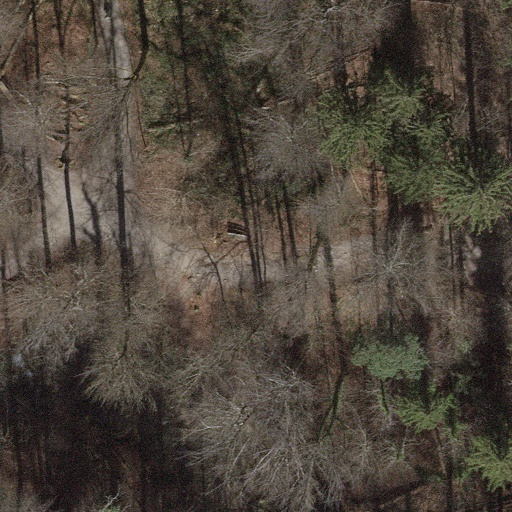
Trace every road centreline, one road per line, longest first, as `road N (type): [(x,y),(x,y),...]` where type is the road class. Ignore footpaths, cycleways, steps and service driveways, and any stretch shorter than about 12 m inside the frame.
road 1 (track): [(80,203),(45,299),(170,330),(216,411),(284,471)]
road 2 (track): [(80,203),(103,165),(118,106),(110,0)]
road 3 (track): [(104,209),(141,180),(162,175),(215,185)]
